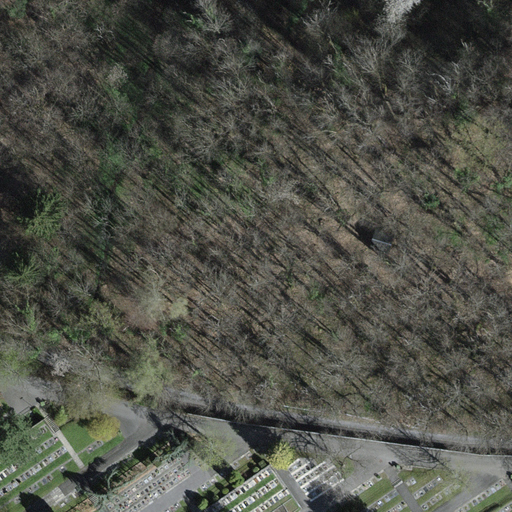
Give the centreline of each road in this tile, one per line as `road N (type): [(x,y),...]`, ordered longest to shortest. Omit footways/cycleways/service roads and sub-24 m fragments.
road 1 (track): [(0,338),(191,397),(290,416)]
road 2 (track): [(511,444),(290,416)]
